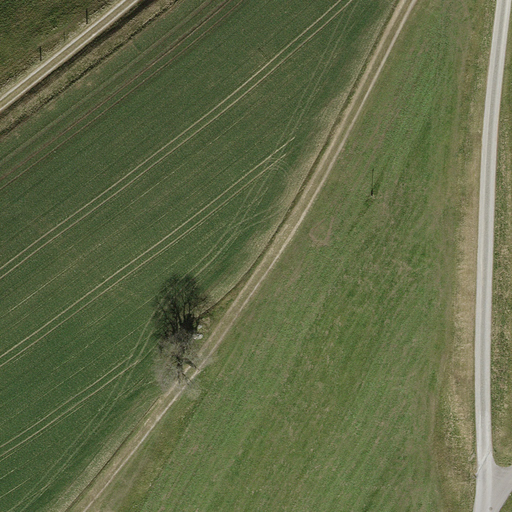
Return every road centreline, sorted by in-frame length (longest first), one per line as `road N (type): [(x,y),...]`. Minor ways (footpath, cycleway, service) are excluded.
road 1 (track): [(80,511),(289,234),(411,0)]
road 2 (track): [(505,0),(490,161),(483,511)]
road 3 (track): [(0,104),(132,0)]
